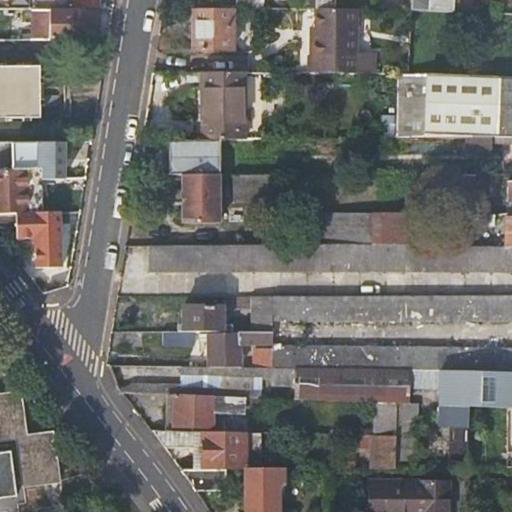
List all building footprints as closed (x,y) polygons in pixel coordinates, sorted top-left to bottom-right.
[(29,0),(29,8),(57,8),(56,0),(29,0)] [(73,0),(74,8),(85,8),(101,9),(101,0),(73,0)] [(182,0),(182,9),(215,9),(215,0),(182,0)] [(234,0),(234,9),(253,10),(261,10),(262,0),(234,0)] [(296,0),(296,10),(314,10),(314,0),(296,0)] [(314,0),(314,10),(328,10),(333,10),(333,0),(314,0)] [(31,10),(30,41),(84,41),(85,10),(31,10)] [(322,54),(322,71),(386,72),(387,52),(371,52),(370,10),(333,10),(328,10),(327,40),(324,40),(324,54),(322,54)] [(196,12),(195,52),(232,53),(233,12),(196,12)] [(0,117),(43,117),(43,105),(45,105),(46,78),(43,78),(43,66),(0,65),(0,117)] [(207,138),(221,138),(245,138),(246,71),(204,70),(204,112),(208,112),(207,138)] [(448,73),(448,136),(467,136),(498,136),(505,136),(511,136),(511,73),(503,73),(448,73)] [(498,136),(467,136),(467,150),(505,150),(505,136),(498,136)] [(170,138),(170,172),(183,172),(213,172),(220,172),(221,172),(221,138),(207,138),(170,138)] [(65,140),(12,140),(12,168),(28,168),(41,168),(42,179),(65,178),(65,166),(60,166),(60,158),(65,158),(65,140)] [(29,173),(0,172),(0,210),(18,211),(28,211),(29,173)] [(213,172),(183,172),(183,221),(218,221),(220,172),(213,172)] [(270,173),(234,173),(233,200),(269,200),(270,173)] [(62,211),(28,211),(18,211),(17,241),(35,241),(35,267),(63,267),(62,211)] [(318,242),(337,242),(372,243),(373,212),(319,212),(318,242)] [(372,243),(423,244),(423,212),(373,212),(372,243)] [(473,213),(461,213),(461,236),(473,237),(473,235),(473,213)] [(473,213),(473,235),(490,235),(490,214),(473,213)] [(318,242),(153,244),(152,270),(336,271),(337,242),(318,242)] [(511,272),(511,245),(507,245),(447,244),(423,244),(372,243),(337,242),(336,271),(511,272)] [(222,294),(222,305),(247,306),(247,294),(222,294)] [(247,329),(271,330),(271,316),(271,294),(247,294),(247,306),(247,329)] [(511,294),(271,294),(271,316),(511,316),(511,294)] [(183,329),(196,329),(222,329),(222,305),(184,305),(183,329)] [(209,342),(209,365),(240,365),(241,329),(222,329),(196,329),(196,341),(209,342)] [(272,366),(300,367),(409,369),(511,371),(511,346),(272,343),(272,366)] [(377,400),(398,401),(408,401),(409,387),(409,369),(300,367),(298,398),(377,400)] [(511,371),(409,369),(409,387),(440,388),(439,402),(469,403),(511,405),(511,371)] [(113,381),(121,392),(168,393),(174,394),(213,395),(213,384),(113,381)] [(0,511),(0,498),(16,496),(15,479),(22,478),(23,489),(60,485),(53,433),(29,436),(22,392),(0,394),(0,511)] [(174,394),(173,425),(214,426),(214,416),(243,418),(243,396),(213,395),(174,394)] [(380,433),(397,434),(397,417),(398,401),(377,400),(376,427),(376,433),(380,433)] [(397,417),(469,419),(469,403),(439,402),(408,401),(398,401),(397,417)] [(396,467),(468,467),(469,419),(397,417),(397,434),(396,467)] [(167,430),(151,430),(160,443),(162,446),(194,447),(202,447),(202,468),(225,468),(245,467),(246,447),(261,448),(261,432),(172,430),(167,430)] [(361,442),(380,442),(380,433),(376,433),(361,433),(361,442)] [(380,442),(379,467),(396,467),(397,434),(380,433),(380,442)] [(202,447),(194,447),(193,468),(194,468),(202,468),(202,447)] [(245,467),(245,511),(279,511),(279,484),(284,484),(284,467),(245,467)] [(177,468),(193,489),(225,488),(225,468),(202,468),(194,468),(193,468),(177,468)] [(449,511),(450,480),(369,480),(368,480),(368,511),(449,511)]
